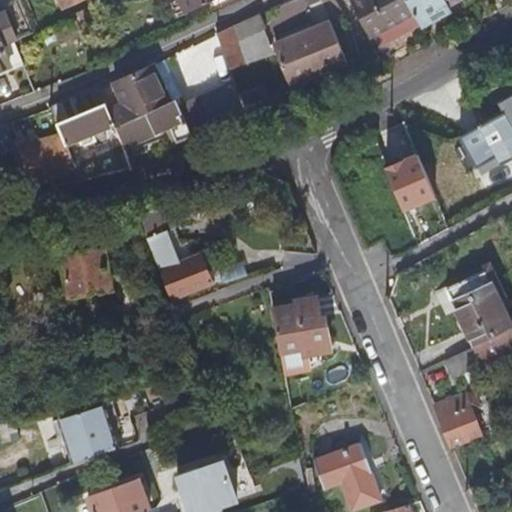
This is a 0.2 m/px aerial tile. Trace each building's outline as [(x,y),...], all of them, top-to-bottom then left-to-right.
[(415,12),(408,0),(352,0),(371,35),(376,33),(415,12)] [(458,0),(408,0),(415,12),(419,20),(419,21),(458,0)] [(419,20),(415,12),(376,33),(380,41),(419,20)] [(0,16),(0,47),(4,46),(15,41),(19,39),(7,13),(0,16)] [(218,34),(230,71),(244,65),(243,62),(237,43),(253,36),(267,29),(262,13),(218,34)] [(276,50),(291,85),(349,62),(331,20),(300,32),(303,39),(276,50)] [(274,44),(276,50),(303,39),(300,32),(274,44)] [(262,55),(253,36),(237,43),(243,62),(262,55)] [(4,46),(0,47),(0,71),(12,67),(4,46)] [(153,68),(100,91),(114,124),(116,128),(169,103),(153,68)] [(99,88),(54,107),(64,137),(20,149),(29,183),(49,178),(48,174),(75,166),(68,145),(114,124),(100,91),(99,88)] [(263,94),(240,101),(249,127),(272,120),(263,94)] [(169,103),(116,128),(130,161),(149,153),(143,140),(173,126),(181,141),(194,134),(178,99),(169,103)] [(511,108),(460,138),(477,168),(497,156),(502,165),(511,159),(511,108)] [(387,162),(405,209),(439,196),(422,149),(387,162)] [(61,255),(69,298),(111,290),(102,247),(61,255)] [(168,268),(179,296),(211,283),(200,255),(168,268)] [(168,268),(160,271),(171,299),(179,296),(168,268)] [(473,346),(474,346),(511,328),(484,271),(459,282),(466,296),(452,303),(459,316),(458,320),(458,322),(458,325),(459,327),(460,329),(461,330),(463,331),(464,333),(467,333),(473,346)] [(446,289),(452,303),(466,296),(459,282),(446,289)] [(274,308),(282,358),(305,354),(330,350),(324,317),(320,317),(316,296),(296,300),(297,304),(274,308)] [(511,327),(511,328),(474,346),(483,365),(511,351),(511,327)] [(479,363),(472,348),(448,359),(456,374),(479,363)] [(305,354),(282,358),(284,372),(308,368),(305,354)] [(68,361),(40,369),(43,381),(72,373),(68,361)] [(435,407),(451,448),(482,436),(471,410),(479,407),(474,396),(465,394),(435,407)] [(103,405),(60,419),(66,437),(74,461),(116,447),(103,405)] [(67,463),(74,461),(66,437),(59,439),(67,463)] [(381,499),(361,443),(353,446),(367,504),(381,499)] [(367,504),(353,446),(315,459),(324,488),(342,482),(352,510),(367,504)] [(229,482),(221,461),(195,470),(194,467),(176,473),(185,498),(229,482)] [(88,499),(92,511),(143,511),(150,510),(139,480),(88,499)] [(196,511),(235,499),(229,482),(185,498),(190,511),(196,511)] [(32,511),(28,494),(13,499),(17,511),(32,511)]
